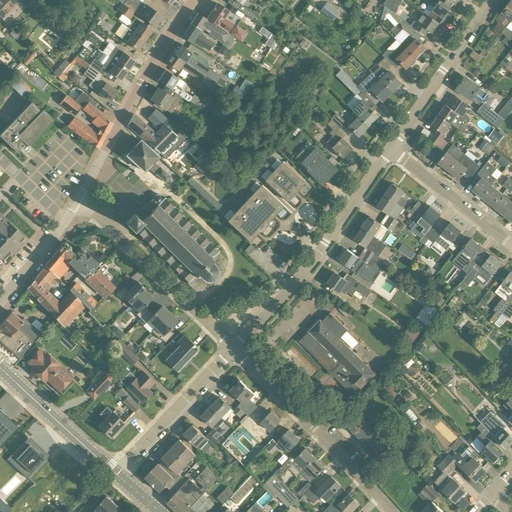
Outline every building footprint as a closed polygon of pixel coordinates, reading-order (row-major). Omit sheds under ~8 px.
[(0,0),(0,17),(3,20),(19,2),(16,0),(0,0)] [(161,18),(171,6),(171,5),(162,0),(138,0),(143,3),(140,7),(129,0),(116,0),(122,4),(135,13),(155,27),(158,23),(160,23),(163,19),(161,18)] [(394,13),(403,0),(385,0),(383,4),(394,13)] [(446,13),(449,9),(435,0),(428,0),(427,3),(433,7),(430,11),(427,16),(430,18),(440,25),(443,20),(445,22),(449,16),(446,13)] [(435,0),(449,9),(452,5),(455,7),(460,0),(435,0)] [(511,0),(497,20),(499,22),(493,31),(500,36),(502,34),(511,21),(511,0)] [(232,6),(242,13),(252,20),(255,15),(246,8),(241,5),(236,1),(232,6)] [(33,2),(30,7),(35,12),(39,7),(33,2)] [(206,19),(226,33),(231,24),(232,23),(225,18),(228,12),(217,3),(206,19)] [(320,11),(333,21),(339,12),(326,3),(320,11)] [(130,20),(135,13),(122,4),(117,10),(130,20)] [(107,13),(103,11),(99,17),(103,20),(107,13)] [(226,33),(206,19),(197,13),(191,24),(200,30),(201,28),(224,43),(229,35),(226,33)] [(425,38),(428,40),(428,39),(420,33),(423,29),(431,34),(434,30),(438,32),(442,26),(440,25),(430,18),(427,16),(422,13),(415,22),(413,21),(410,26),(425,38)] [(128,28),(145,41),(152,31),(135,18),(128,28)] [(400,45),(414,59),(415,58),(417,59),(420,55),(419,53),(424,49),(419,44),(425,38),(410,26),(402,20),(400,22),(401,26),(402,29),(409,35),(400,45)] [(511,50),(511,49),(511,21),(502,34),(506,37),(502,42),(511,50)] [(60,34),(63,29),(52,24),(49,29),(60,34)] [(182,38),(190,44),(193,39),(212,52),(213,50),(215,51),(217,47),(197,33),(200,30),(191,24),(182,38)] [(230,34),(243,41),(248,31),(236,25),(230,34)] [(138,51),(145,41),(128,28),(120,38),(138,51)] [(272,35),(262,28),(259,33),(268,39),(272,35)] [(91,35),(87,41),(94,46),(98,39),(91,35)] [(310,43),(304,39),(300,45),(306,49),(310,43)] [(178,43),(171,53),(216,84),(221,76),(216,73),(216,72),(203,64),(196,60),(195,60),(190,57),(193,52),(178,43)] [(232,51),(222,45),(218,52),(229,58),(232,51)] [(399,64),(404,69),(409,64),(410,65),(414,62),(413,60),(414,59),(400,45),(395,50),(387,51),(381,56),(384,58),(395,69),(395,68),(399,64)] [(108,57),(127,71),(135,61),(115,47),(108,57)] [(511,49),(511,50),(500,64),(506,69),(511,60),(511,49)] [(33,51),(23,63),(24,64),(26,66),(36,54),(33,51)] [(127,71),(108,57),(102,53),(96,61),(94,59),(92,62),(89,66),(102,75),(105,71),(120,81),(127,71)] [(232,94),(216,84),(171,53),(168,57),(167,58),(166,60),(166,61),(165,62),(177,71),(180,67),(228,100),(232,94)] [(76,57),(70,64),(72,66),(75,62),(90,73),(87,77),(96,84),(92,89),(110,102),(117,92),(100,79),(103,75),(102,75),(89,66),(85,63),(76,57)] [(398,72),(395,68),(395,69),(384,58),(377,65),(379,67),(372,74),(374,76),(391,92),(400,84),(393,77),(398,72)] [(62,73),(65,70),(60,66),(53,73),(58,78),(62,73)] [(16,70),(11,74),(17,80),(21,76),(16,70)] [(165,86),(179,96),(182,91),(175,86),(179,80),(164,70),(157,81),(165,86)] [(348,89),(353,84),(340,71),(335,76),(348,89)] [(67,77),(64,75),(62,73),(58,78),(63,83),(67,77)] [(362,93),(369,99),(372,103),(377,98),(381,102),(391,92),(374,76),(367,83),(369,85),(362,93)] [(457,90),(480,105),(487,94),(465,78),(457,90)] [(13,83),(22,95),(27,91),(18,79),(13,83)] [(179,96),(165,86),(162,91),(158,89),(150,100),(171,114),(182,98),(179,96)] [(236,87),(232,93),(241,99),(246,93),(236,87)] [(103,116),(92,108),(97,103),(83,92),(80,96),(75,102),(82,109),(95,118),(92,122),(101,129),(108,134),(112,124),(112,125),(103,116)] [(193,98),(185,93),(182,98),(189,103),(193,98)] [(372,103),(369,99),(362,93),(358,96),(362,100),(351,111),(354,113),(367,127),(377,117),(372,112),(377,107),(372,103)] [(82,109),(75,102),(66,95),(60,104),(65,108),(76,117),(82,109)] [(446,106),(439,116),(450,124),(458,129),(465,119),(459,116),(467,104),(455,96),(448,107),(446,106)] [(0,137),(16,153),(19,150),(21,148),(25,143),(26,145),(50,121),(31,103),(0,134),(0,137)] [(504,120),(484,104),(477,112),(497,129),(504,120)] [(311,113),(313,118),(319,116),(320,115),(317,108),(310,111),(311,113)] [(155,109),(147,119),(158,129),(167,119),(155,109)] [(223,122),(228,125),(234,116),(229,112),(223,122)] [(364,134),(362,132),(367,127),(354,113),(345,122),(336,113),(330,119),(331,120),(346,135),(348,136),(352,132),(357,137),(362,132),(364,134)] [(133,116),(133,115),(128,125),(159,153),(176,136),(164,126),(155,136),(133,116)] [(450,124),(439,116),(432,126),(435,128),(432,133),(436,136),(432,142),(442,149),(447,142),(443,139),(446,135),(443,133),(450,124)] [(68,126),(97,147),(99,149),(104,141),(108,134),(101,129),(98,136),(74,118),(68,126)] [(326,143),(332,148),(342,159),(352,149),(342,139),(346,135),(331,120),(327,124),(332,130),(329,133),(332,137),(326,143)] [(463,133),(468,127),(464,124),(459,130),(463,133)] [(494,143),(497,145),(506,134),(501,131),(499,133),(495,130),(489,137),(495,142),(494,143)] [(196,136),(192,140),(197,145),(199,147),(203,143),(196,136)] [(139,142),(135,146),(134,147),(135,148),(127,156),(144,172),(148,168),(165,184),(170,178),(153,162),(159,156),(141,141),(140,142),(139,142)] [(438,164),(448,172),(463,153),(453,145),(438,164)] [(314,149),(301,163),(322,183),(335,169),(337,171),(314,149)] [(201,157),(205,160),(208,164),(212,159),(206,153),(201,157)] [(262,161),(266,157),(261,153),(258,157),(262,161)] [(463,153),(448,172),(459,180),(463,176),(469,180),(480,167),(463,153)] [(333,159),(329,163),(333,167),(337,163),(333,159)] [(472,191),(482,199),(492,187),(497,180),(492,176),(497,169),(487,162),(477,175),(482,178),(472,191)] [(264,181),(280,195),(287,202),(303,184),(281,163),(274,170),(266,163),(263,166),(271,173),(264,181)] [(223,172),(218,167),(211,173),(217,179),(218,178),(223,173),(223,172)] [(222,206),(191,178),(187,182),(218,211),(222,206)] [(507,189),(511,182),(511,180),(509,178),(502,186),(507,189)] [(401,197),(404,192),(392,184),(389,190),(385,196),(404,209),(402,208),(407,201),(401,197)] [(260,186),(253,193),(245,186),(243,189),(250,196),(243,203),(266,224),(282,207),(260,186)] [(492,207),(502,195),(492,187),(482,199),(492,207)] [(134,214),(125,223),(133,232),(135,230),(136,231),(135,232),(141,238),(142,237),(143,238),(142,239),(143,240),(144,239),(152,247),(151,248),(152,249),(153,248),(161,256),(160,256),(161,257),(162,257),(169,265),(170,266),(178,273),(178,274),(179,275),(179,274),(187,282),(187,283),(187,284),(192,289),(193,289),(196,291),(201,291),(206,286),(206,282),(210,282),(214,281),(217,278),(218,274),(218,270),(222,270),(226,266),(226,261),(218,253),(220,252),(218,251),(210,244),(210,243),(209,242),(201,235),(201,234),(200,233),(200,234),(199,233),(199,232),(193,227),(192,226),(193,226),(191,224),(191,225),(183,218),(184,217),(183,216),(182,216),(174,209),(175,208),(173,207),(173,208),(172,207),(173,206),(167,200),(166,201),(165,200),(166,199),(165,198),(163,200),(163,199),(162,199),(162,198),(162,197),(161,197),(161,196),(160,196),(159,195),(157,195),(156,196),(155,196),(154,197),(154,198),(153,199),(153,200),(153,201),(152,200),(147,205),(146,204),(139,211),(140,212),(136,216),(134,214)] [(503,215),(511,203),(511,202),(502,195),(492,207),(503,215)] [(390,216),(386,221),(402,232),(407,226),(400,221),(399,222),(396,220),(404,209),(385,196),(377,207),(388,215),(390,216)] [(406,210),(409,213),(416,204),(413,201),(406,210)] [(418,202),(416,204),(409,213),(414,217),(423,206),(418,202)] [(243,203),(237,210),(229,203),(226,206),(234,213),(227,221),(249,242),(266,224),(243,203)] [(511,203),(503,215),(511,222),(511,203)] [(441,216),(430,207),(413,228),(424,236),(420,241),(425,245),(435,232),(431,228),(432,226),(433,226),(441,216)] [(402,232),(386,221),(383,226),(370,217),(366,223),(366,224),(365,224),(363,227),(363,228),(362,229),(379,240),(383,244),(392,232),(398,237),(402,232)] [(0,223),(0,251),(6,257),(11,251),(7,247),(11,244),(15,248),(13,249),(12,249),(15,252),(19,248),(17,245),(24,238),(7,220),(6,221),(5,223),(2,220),(1,220),(3,221),(0,223)] [(446,251),(449,247),(452,243),(461,232),(450,223),(442,234),(440,235),(435,232),(425,245),(430,249),(435,242),(446,251)] [(367,249),(363,254),(377,263),(381,258),(379,257),(381,253),(373,248),(379,240),(362,229),(354,240),(365,248),(367,249)] [(468,274),(476,264),(471,261),(481,248),(471,239),(456,258),(466,266),(463,271),(468,274)] [(457,247),(452,243),(449,247),(454,251),(457,247)] [(75,255),(64,244),(63,244),(56,252),(63,259),(62,260),(65,263),(66,261),(68,263),(75,255)] [(248,255),(254,248),(250,245),(244,251),(248,255)] [(75,255),(68,263),(70,265),(70,266),(85,280),(92,273),(94,274),(103,264),(101,263),(107,257),(102,253),(94,261),(89,256),(85,253),(80,248),(75,254),(75,255)] [(377,263),(363,254),(360,259),(347,250),(339,262),(350,269),(353,266),(359,270),(364,262),(373,268),(374,268),(379,272),(382,267),(377,263)] [(411,260),(416,253),(412,251),(407,257),(411,260)] [(56,252),(45,266),(52,272),(53,271),(60,276),(70,266),(70,265),(68,263),(66,261),(65,263),(62,260),(63,259),(56,252)] [(476,264),(468,274),(461,282),(467,287),(476,277),(475,276),(476,274),(487,283),(493,275),(502,264),(491,256),(481,268),(476,264)] [(105,298),(114,287),(115,287),(102,275),(108,269),(103,264),(94,274),(92,273),(85,280),(105,298)] [(43,286),(47,282),(50,286),(57,278),(52,272),(45,266),(34,281),(27,288),(51,313),(50,313),(57,320),(64,328),(73,319),(79,314),(86,307),(84,305),(70,291),(59,303),(43,286)] [(378,306),(383,299),(347,275),(344,279),(335,273),(327,285),(338,292),(339,291),(344,295),(346,292),(353,296),(356,291),(378,306)] [(502,314),(510,304),(511,302),(511,293),(511,273),(510,273),(502,284),(495,292),(503,299),(494,310),(496,312),(490,320),(494,324),(502,314)] [(122,279),(125,283),(130,278),(126,274),(122,279)] [(427,283),(423,280),(415,274),(408,283),(417,289),(421,292),(427,283)] [(123,297),(131,305),(145,290),(137,282),(129,291),(124,287),(116,295),(121,300),(123,297)] [(70,291),(84,305),(91,298),(86,293),(85,294),(75,285),(70,291)] [(145,290),(131,305),(139,312),(136,315),(140,319),(149,311),(145,306),(153,298),(145,290),(146,290),(145,290)] [(440,307),(445,301),(439,296),(434,302),(440,307)] [(455,297),(448,304),(452,307),(455,304),(455,305),(459,300),(455,297)] [(416,317),(427,324),(438,309),(427,301),(416,317)] [(511,302),(510,304),(502,314),(509,319),(511,316),(511,302)] [(155,328),(169,314),(161,306),(153,315),(149,311),(140,319),(145,323),(147,321),(155,328)] [(21,321),(11,313),(0,325),(0,328),(5,333),(13,340),(18,334),(20,335),(22,333),(24,334),(24,333),(24,334),(35,343),(42,335),(24,318),(21,321)] [(353,396),(374,375),(339,340),(348,331),(330,313),(321,322),(320,321),(299,342),(300,343),(319,361),(318,362),(329,372),(330,370),(335,375),(333,376),(353,396)] [(169,314),(155,328),(163,336),(159,340),(164,344),(173,334),(169,330),(177,321),(169,314)] [(410,326),(403,336),(413,343),(420,333),(410,326)] [(0,332),(3,336),(0,339),(0,342),(20,360),(24,357),(36,344),(35,343),(24,334),(24,333),(24,334),(22,333),(20,335),(18,334),(13,340),(5,333),(0,328),(0,332)] [(198,350),(183,337),(177,344),(179,346),(165,360),(177,372),(198,350)] [(138,360),(118,340),(113,346),(132,366),(138,360)] [(134,349),(129,344),(126,347),(131,352),(134,349)] [(421,355),(427,347),(422,344),(416,351),(421,355)] [(60,390),(71,379),(58,367),(58,366),(46,355),(45,357),(39,352),(29,362),(35,367),(29,374),(39,384),(43,380),(44,381),(47,378),(60,390)] [(444,382),(451,376),(445,369),(438,375),(444,382)] [(95,400),(114,381),(105,371),(87,390),(95,400)] [(137,379),(136,378),(130,372),(120,382),(126,388),(143,404),(152,394),(148,390),(154,383),(143,372),(137,379)] [(248,417),(255,410),(257,407),(249,400),(254,395),(238,379),(232,385),(234,387),(230,391),(242,402),(238,407),(248,417)] [(115,394),(134,413),(139,407),(127,396),(128,395),(121,388),(115,394)] [(211,408),(221,418),(231,408),(220,398),(215,403),(216,403),(211,408)] [(248,417),(238,407),(237,406),(233,411),(241,419),(238,421),(241,424),(248,417)] [(201,417),(214,429),(209,433),(220,444),(226,439),(216,429),(225,421),(221,418),(211,408),(210,408),(211,408),(206,413),(201,417)] [(0,446),(2,445),(18,427),(17,426),(10,420),(0,410),(0,446)] [(123,424),(117,418),(120,414),(115,410),(99,426),(110,438),(118,430),(121,427),(121,426),(123,424)] [(260,443),(264,447),(272,439),(268,435),(281,422),(271,412),(261,422),(256,427),(266,437),(260,443)] [(380,464),(382,462),(392,453),(366,423),(357,413),(345,424),(380,464)] [(495,416),(484,428),(496,440),(506,450),(511,443),(511,436),(504,429),(507,427),(495,416)] [(496,440),(484,428),(481,424),(477,428),(482,433),(481,433),(476,438),(486,447),(482,451),(495,463),(499,459),(498,458),(500,456),(498,455),(501,452),(492,443),(496,440)] [(209,433),(205,438),(193,426),(184,436),(199,450),(209,441),(217,448),(221,445),(220,444),(209,433)] [(289,450),(300,441),(289,431),(279,441),(277,443),(272,439),(264,447),(269,453),(277,445),(285,453),(287,453),(290,450),(289,450)] [(49,456),(40,447),(29,437),(12,455),(7,460),(16,469),(21,464),(30,472),(31,473),(32,474),(41,464),(49,456)] [(161,459),(163,461),(177,475),(178,474),(182,470),(184,472),(193,463),(191,460),(196,456),(180,440),(161,459)] [(458,453),(453,458),(449,454),(444,460),(445,462),(453,470),(458,465),(476,482),(486,471),(473,459),(477,455),(469,447),(460,455),(458,453)] [(275,475),(279,479),(293,465),(301,473),(302,472),(315,459),(306,449),(296,459),(293,456),(275,475)] [(315,459),(302,472),(311,481),(325,468),(315,459)] [(441,496),(445,492),(455,503),(466,492),(453,480),(448,475),(453,470),(445,462),(444,460),(437,467),(443,472),(434,482),(441,489),(438,493),(440,495),(441,496)] [(177,475),(163,461),(159,465),(158,464),(145,478),(151,483),(150,484),(154,487),(155,487),(160,493),(166,486),(170,490),(182,477),(178,474),(177,475)] [(189,479),(167,503),(176,511),(186,511),(190,508),(204,493),(218,479),(206,468),(196,480),(204,487),(201,490),(189,479)] [(279,479),(275,475),(265,484),(270,489),(279,479)] [(313,487),(304,495),(299,501),(302,503),(308,498),(314,504),(321,497),(326,502),(336,492),(336,493),(338,491),(337,490),(341,487),(331,477),(317,491),(313,487)] [(298,499),(279,479),(270,489),(288,508),(298,499)] [(300,491),(304,495),(313,487),(308,483),(300,491)] [(423,490),(418,495),(427,504),(429,507),(423,511),(442,511),(437,507),(439,505),(434,501),(440,495),(438,493),(428,484),(423,490)] [(234,494),(227,488),(217,498),(223,504),(234,494)] [(349,495),(340,504),(336,499),(324,511),(351,511),(359,505),(349,495)] [(123,511),(118,507),(107,497),(95,510),(97,511),(123,511)] [(194,511),(190,508),(186,511),(206,511),(214,504),(208,499),(195,511),(194,511)] [(2,502),(0,504),(0,510),(1,511),(8,511),(11,509),(2,502)]
